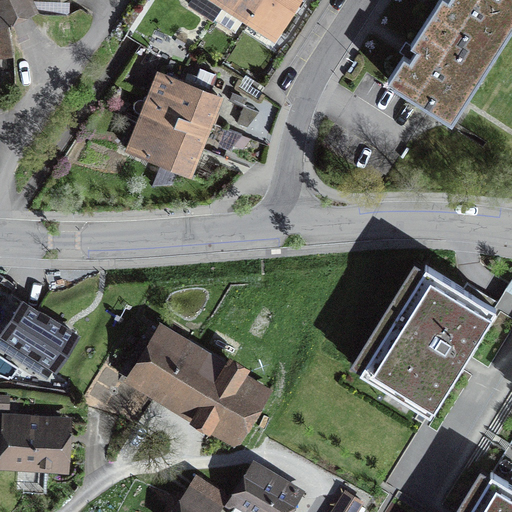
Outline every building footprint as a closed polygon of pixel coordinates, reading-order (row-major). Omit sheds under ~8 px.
[(0,0),(7,15),(28,7),(24,0),(0,0)] [(226,0),(190,0),(216,16),(226,0)] [(262,0),(226,0),(216,16),(242,32),(262,0)] [(298,0),(262,0),(242,32),(268,48),(298,0)] [(511,0),(450,0),(435,24),(490,59),(511,25),(511,0)] [(7,21),(0,22),(0,55),(12,54),(7,21)] [(451,120),(490,59),(435,24),(396,84),(451,120)] [(153,99),(210,121),(220,95),(159,72),(149,98),(153,99)] [(143,125),(200,147),(210,121),(153,99),(143,125)] [(200,147),(143,125),(139,123),(128,149),(190,173),(200,147)] [(430,414),(496,308),(426,264),(360,371),(430,414)] [(23,301),(3,333),(56,367),(76,335),(23,301)] [(148,327),(124,366),(120,373),(135,382),(139,375),(240,436),(263,397),(237,381),(243,373),(231,366),(235,360),(245,343),(222,329),(212,346),(206,342),(202,348),(197,357),(148,327)] [(61,421),(7,418),(6,442),(10,442),(10,463),(64,466),(65,443),(61,442),(61,421)] [(280,511),(295,489),(259,466),(230,511),(280,511)] [(511,511),(511,484),(492,471),(466,511),(511,511)] [(202,479),(178,511),(214,511),(225,496),(202,479)] [(354,511),(338,502),(331,511),(354,511)]
